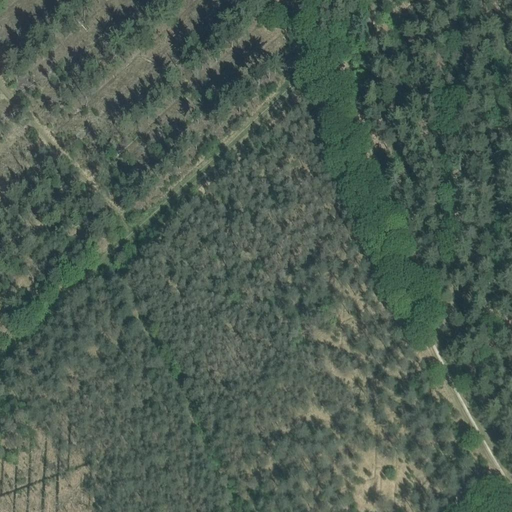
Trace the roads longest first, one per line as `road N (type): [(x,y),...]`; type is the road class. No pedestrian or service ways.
road 1 (track): [(245,0),(309,72),(397,285),(486,468),(511,501)]
road 2 (track): [(389,0),(0,364)]
